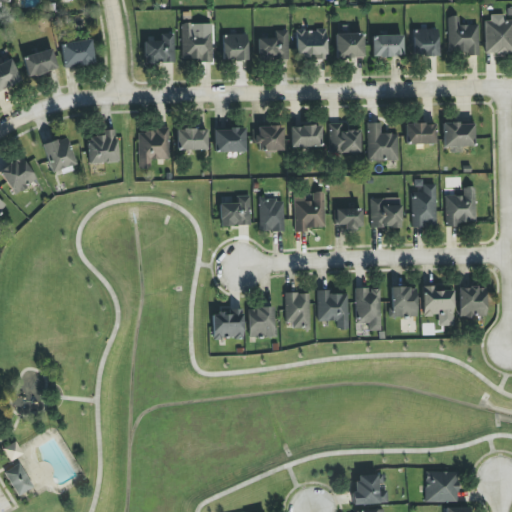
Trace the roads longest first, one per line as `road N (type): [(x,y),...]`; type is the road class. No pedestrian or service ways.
road 1 (residential): [(0,129),(48,106),(120,96),(511,85)]
road 2 (residential): [(239,266),(506,254)]
road 3 (residential): [(511,348),(506,86)]
